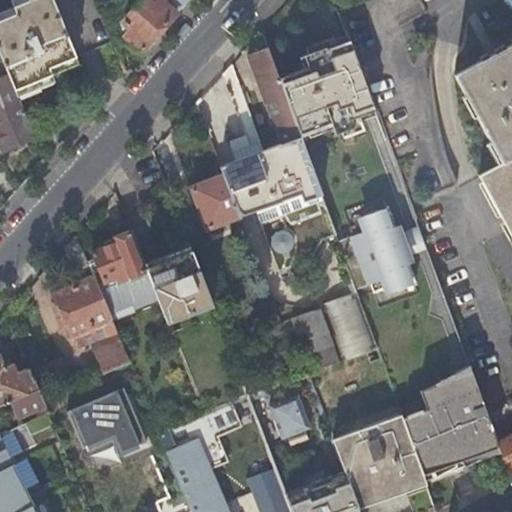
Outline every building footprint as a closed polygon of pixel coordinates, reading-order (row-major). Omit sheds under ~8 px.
[(32,0),(14,7),(16,15),(0,21),(0,56),(2,60),(8,77),(15,92),(52,77),(48,66),(112,40),(95,0),(32,0)] [(142,53),(176,14),(164,4),(167,0),(141,0),(122,24),(129,30),(124,36),(142,53)] [(167,0),(164,4),(176,14),(189,0),(167,0)] [(306,51),(307,55),(325,48),(326,51),(337,47),(351,42),(349,36),(306,51)] [(351,42),(337,47),(346,73),(351,72),(360,98),(356,100),(362,116),(376,111),(351,42)] [(279,79),(299,135),(307,133),(330,124),(332,130),(334,135),(340,133),(354,128),(353,125),(351,120),(362,116),(356,100),(360,98),(351,72),(346,73),(337,47),(326,51),(325,48),(307,55),(299,58),(304,70),(279,79)] [(456,76),(501,165),(511,159),(511,47),(501,53),(456,76)] [(248,55),(281,145),(300,138),(299,135),(279,79),(274,64),(267,48),(248,55)] [(0,146),(2,151),(33,138),(15,92),(8,77),(0,79),(0,146)] [(362,116),(351,120),(353,125),(354,128),(340,133),(342,138),(362,130),(359,123),(378,115),(376,111),(362,116)] [(330,124),(307,133),(309,139),(332,130),(330,124)] [(249,148),(245,135),(231,141),(235,153),(249,148)] [(264,151),(221,166),(223,175),(240,217),(319,188),(300,138),(281,145),(264,151)] [(511,237),(511,159),(501,165),(478,177),(511,237)] [(206,230),(240,217),(223,175),(191,187),(206,230)] [(352,236),(338,242),(356,290),(370,285),(373,293),(388,287),(390,294),(415,284),(405,257),(403,250),(398,252),(395,244),(399,242),(397,235),(387,208),(361,218),(364,224),(350,229),(352,236)] [(405,236),(420,231),(419,227),(397,235),(399,242),(403,250),(405,257),(427,249),(425,245),(411,250),(405,236)] [(425,245),(420,231),(405,236),(411,250),(425,245)] [(145,270),(130,232),(113,240),(114,244),(91,254),(103,284),(114,280),(117,284),(128,280),(133,291),(151,284),(147,272),(145,270)] [(77,236),(65,248),(76,274),(90,269),(77,236)] [(399,242),(395,244),(398,252),(403,250),(399,242)] [(151,284),(168,325),(213,306),(192,251),(145,270),(147,272),(151,284)] [(72,337),(112,321),(95,279),(54,295),(72,337)] [(320,308),(339,362),(377,348),(358,294),(320,308)] [(104,353),(111,372),(130,364),(123,346),(104,353)] [(17,419),(45,407),(43,402),(23,358),(19,360),(24,372),(17,375),(13,367),(5,370),(2,362),(0,358),(0,406),(9,402),(17,419)] [(5,370),(13,367),(10,359),(2,362),(5,370)] [(45,407),(47,410),(134,373),(130,364),(111,372),(43,402),(45,407)] [(472,372),(469,365),(456,372),(456,373),(440,381),(441,384),(452,380),(462,376),(472,372)] [(428,410),(403,419),(426,482),(446,475),(450,474),(480,462),(476,452),(498,444),(486,411),(472,372),(462,376),(464,382),(454,386),(452,380),(441,384),(420,392),(428,410)] [(462,376),(452,380),(454,386),(464,382),(462,376)] [(192,511),(291,511),(285,494),(275,468),(251,477),(264,511),(227,511),(205,460),(223,453),(215,433),(255,416),(248,395),(205,415),(160,435),(192,511)] [(298,396),(269,406),(282,439),(287,437),(304,431),(310,428),(298,396)] [(402,415),(333,440),(344,471),(359,510),(428,486),(426,482),(403,419),(402,415)] [(304,431),(287,437),(289,441),(305,435),(304,431)] [(509,472),(511,470),(511,433),(498,442),(509,472)] [(498,444),(476,452),(480,462),(491,458),(502,454),(498,444)] [(0,511),(33,511),(0,446),(0,511)] [(480,462),(450,474),(453,482),(502,454),(491,458),(480,462)] [(344,471),(285,494),(291,511),(359,511),(359,510),(344,471)]
